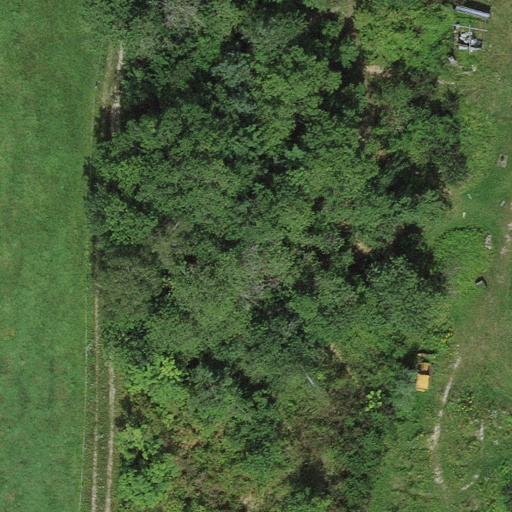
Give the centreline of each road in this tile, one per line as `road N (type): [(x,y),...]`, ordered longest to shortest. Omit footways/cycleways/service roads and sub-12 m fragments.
road 1 (track): [(104,511),(105,122),(125,0)]
road 2 (track): [(511,255),(501,400)]
